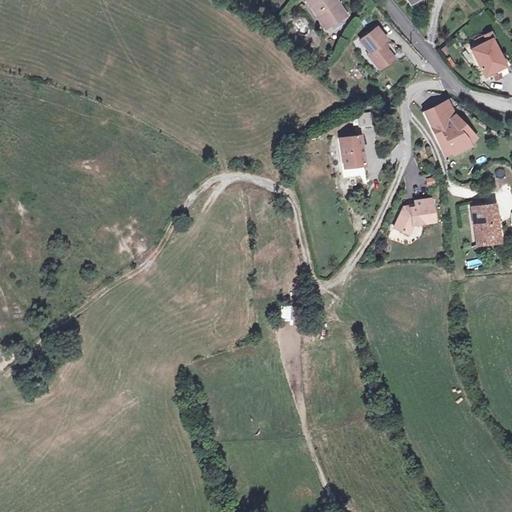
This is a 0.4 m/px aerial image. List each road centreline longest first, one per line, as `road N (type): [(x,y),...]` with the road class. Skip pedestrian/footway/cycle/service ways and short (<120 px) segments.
road 1 (track): [(404,160),(371,234),(328,286),(314,284),(293,201),(258,181),(218,178),(183,205),(150,260),(18,361)]
road 2 (track): [(509,211),(492,197),(450,186),(405,111)]
